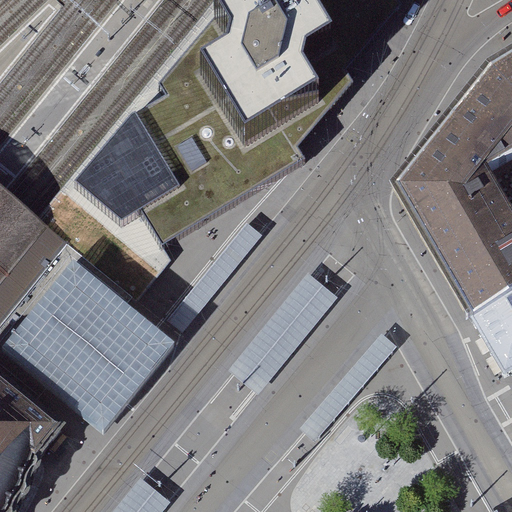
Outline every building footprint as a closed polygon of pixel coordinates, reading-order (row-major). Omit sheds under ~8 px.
[(240,0),(72,196),(118,237),(134,236),(146,229),(163,257),(164,256),(299,174),(292,162),(348,98),(341,87),(399,19),(389,6),(394,0),(240,0)] [(511,63),(490,76),(492,79),(455,125),(511,223),(511,63)] [(511,303),(511,223),(455,125),(398,196),(474,326),(511,303)] [(0,333),(68,250),(43,230),(0,195),(0,333)] [(68,250),(133,303),(137,306),(170,265),(164,256),(163,257),(146,229),(134,236),(118,237),(72,196),(43,230),(68,250)] [(184,339),(263,241),(247,228),(167,326),(184,339)] [(175,357),(152,337),(123,315),(133,303),(68,250),(0,333),(0,396),(2,398),(26,419),(44,397),(89,434),(103,446),(133,410),(175,357)] [(228,376),(259,401),(338,303),(308,279),(228,376)] [(511,303),(474,326),(505,379),(511,374),(511,303)] [(300,434),(314,447),(396,352),(382,339),(300,434)] [(0,511),(26,511),(35,480),(62,448),(54,442),(42,432),(26,419),(2,398),(0,396),(0,511)] [(167,511),(171,509),(141,484),(117,511),(167,511)]
